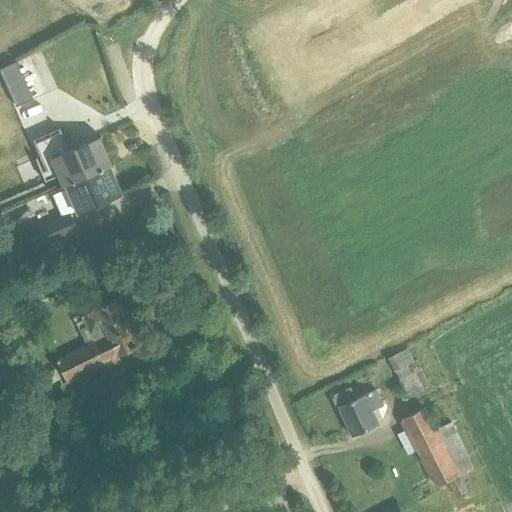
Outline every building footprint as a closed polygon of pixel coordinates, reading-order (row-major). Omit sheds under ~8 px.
[(17,62),(1,69),(17,106),(34,99),(17,62)] [(53,158),(70,151),(60,126),(33,139),(40,156),(36,157),(46,180),(60,174),(53,158)] [(53,158),(60,174),(65,186),(111,166),(99,138),(70,151),(53,158)] [(38,229),(44,244),(46,247),(48,246),(49,249),(54,246),(53,244),(79,233),(79,230),(72,215),(82,211),(123,193),(111,166),(65,186),(67,189),(53,195),(62,216),(37,227),(38,229)] [(72,215),(79,230),(89,226),(82,211),(72,215)] [(44,244),(38,229),(26,234),(33,249),(44,244)] [(87,344),(56,360),(67,382),(61,384),(70,406),(91,395),(82,377),(103,366),(106,372),(123,363),(120,356),(148,342),(140,325),(133,329),(119,300),(95,311),(91,309),(84,312),(84,316),(82,317),(83,320),(76,323),(87,344)] [(408,348),(389,357),(400,379),(399,380),(408,398),(431,387),(418,359),(415,361),(408,348)] [(42,369),(16,381),(31,423),(56,411),(52,402),(56,400),(52,392),(54,391),(42,369)] [(335,397),(333,398),(336,405),(339,404),(353,436),(385,421),(379,408),(384,406),(377,389),(356,399),(351,387),(334,395),(335,397)] [(427,407),(398,421),(413,452),(416,451),(434,488),(449,481),(457,496),(469,491),(461,475),(475,468),(452,421),(437,429),(427,407)]
